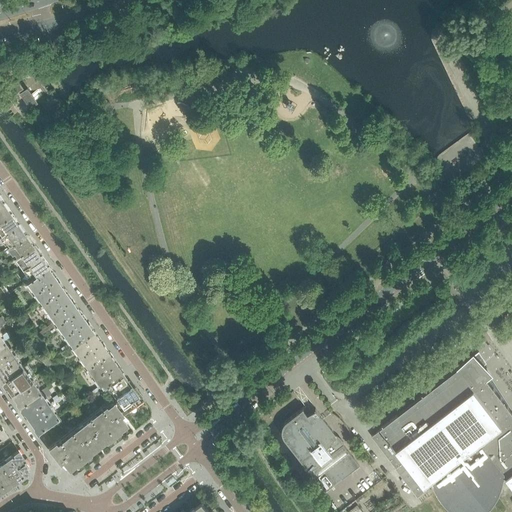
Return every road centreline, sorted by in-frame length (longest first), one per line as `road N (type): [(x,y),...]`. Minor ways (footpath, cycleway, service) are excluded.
road 1 (residential): [(172,415),(0,171)]
road 2 (residential): [(190,443),(394,284)]
road 3 (residential): [(172,415),(69,501)]
road 4 (secondary): [(0,36),(117,0)]
